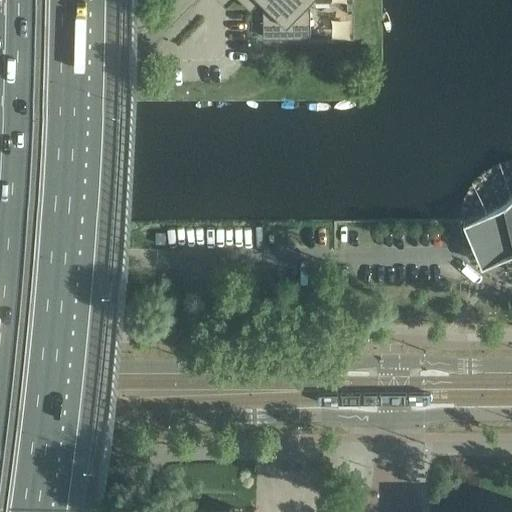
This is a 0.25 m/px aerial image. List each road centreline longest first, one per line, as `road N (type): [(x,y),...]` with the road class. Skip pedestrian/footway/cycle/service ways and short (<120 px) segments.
road 1 (motorway): [(30,511),(62,198),(69,0)]
road 2 (tertiary): [(0,420),(392,420)]
road 3 (tertiary): [(391,363),(0,368)]
road 4 (motorway): [(5,0),(0,151)]
road 5 (unclassified): [(0,34),(138,34)]
road 6 (tertiary): [(511,366),(391,363)]
road 7 (tertiary): [(392,420),(511,414)]
